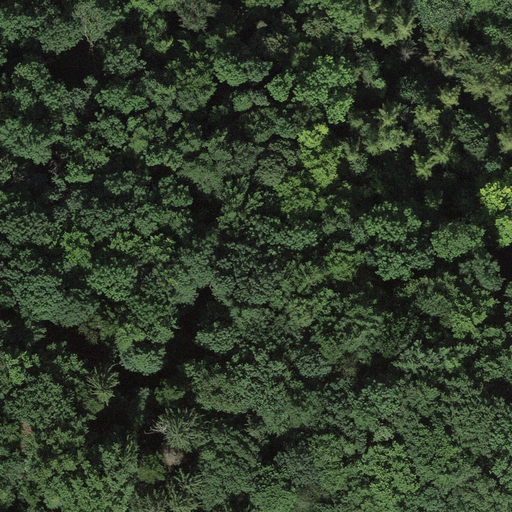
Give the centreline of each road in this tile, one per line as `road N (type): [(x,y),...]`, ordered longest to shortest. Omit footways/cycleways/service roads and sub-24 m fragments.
road 1 (track): [(0,59),(226,103)]
road 2 (track): [(392,0),(511,53)]
